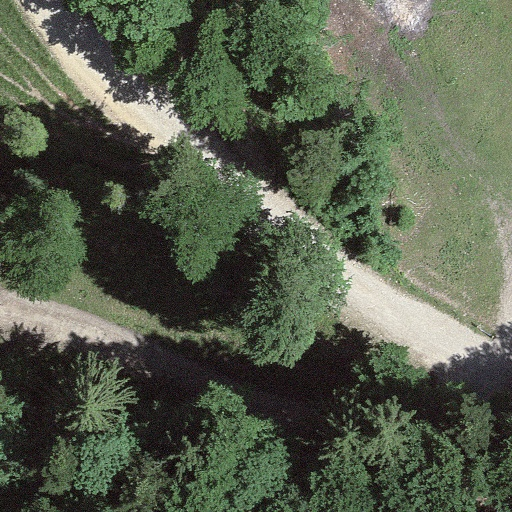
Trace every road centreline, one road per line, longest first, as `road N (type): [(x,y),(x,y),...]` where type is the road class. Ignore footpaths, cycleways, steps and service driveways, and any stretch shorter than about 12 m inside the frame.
road 1 (track): [(43,0),(102,67),(454,361)]
road 2 (track): [(0,303),(29,307),(310,420),(403,408),(454,361)]
